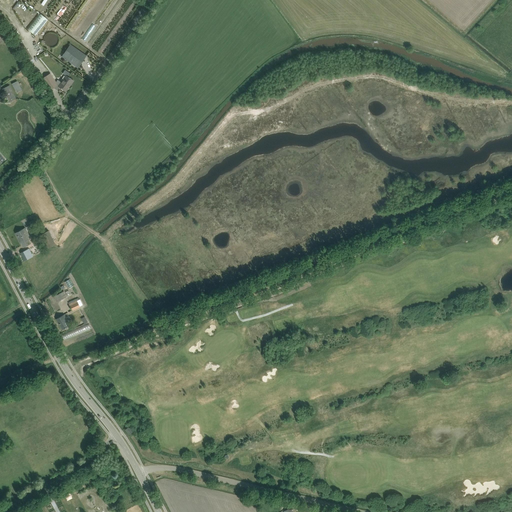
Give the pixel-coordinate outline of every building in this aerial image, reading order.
[(39,13),(27,29),(35,36),(48,20),(39,13)] [(22,41),(17,44),(28,62),(33,58),(22,41)] [(78,68),(87,56),(70,44),(62,56),(78,68)] [(21,70),(18,72),(23,79),(27,76),(21,70)] [(50,73),(43,78),(50,90),(54,87),(58,85),(56,82),(50,73)] [(58,85),(54,87),(58,90),(60,87),(66,91),(69,87),(68,87),(72,80),(68,77),(66,75),(61,82),(58,79),(56,82),(58,85)] [(17,81),(12,84),(16,93),(22,90),(17,81)] [(9,103),(16,99),(9,85),(2,89),(9,103)] [(23,248),(28,245),(31,244),(28,238),(30,237),(27,232),(25,228),(15,233),(23,248)] [(45,249),(55,244),(49,230),(38,236),(45,249)] [(29,259),(30,258),(33,256),(29,248),(26,250),(20,253),(24,261),(29,259)] [(82,266),(77,268),(83,283),(89,280),(82,266)] [(72,310),(80,307),(78,303),(80,301),(79,298),(76,299),(68,303),(72,310)] [(62,330),(66,327),(70,325),(64,314),(56,319),(62,330)]
